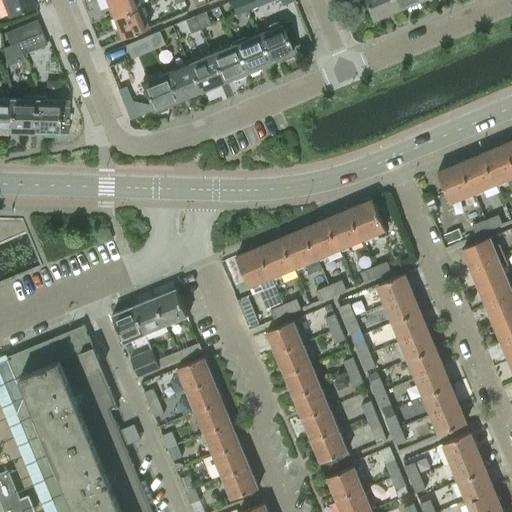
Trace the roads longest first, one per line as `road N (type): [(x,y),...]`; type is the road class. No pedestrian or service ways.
road 1 (residential): [(396,157),(454,321),(470,338),(499,406),(497,427),(511,460)]
road 2 (residential): [(285,511),(255,441),(266,403),(198,240)]
road 3 (residential): [(90,283),(182,511)]
road 4 (residential): [(129,141),(171,142),(344,71)]
road 5 (tertiary): [(180,191),(306,183),(396,157)]
road 6 (residential): [(344,71),(510,0)]
road 7 (tertiary): [(0,185),(180,191)]
road 8 (residential): [(129,141),(113,137),(102,116),(56,0)]
road 9 (tertiary): [(396,157),(511,109)]
